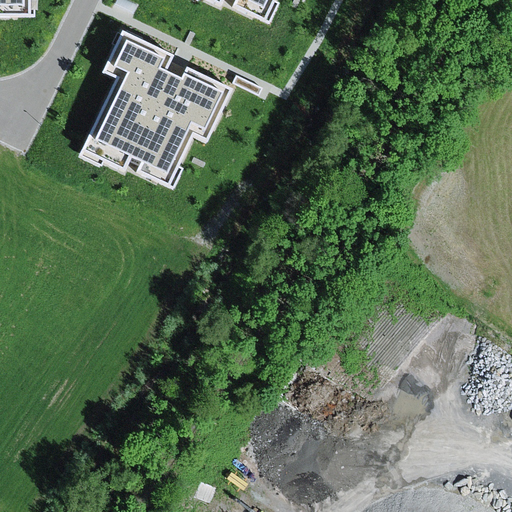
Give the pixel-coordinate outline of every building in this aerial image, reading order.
[(0,0),(0,28),(30,29),(29,0),(0,0)] [(202,0),(221,9),(224,2),(235,7),(230,17),(264,33),(280,0),(202,0)] [(169,65),(117,40),(97,80),(111,87),(79,152),(121,172),(125,165),(136,170),(131,180),(165,196),(191,142),(204,149),(230,97),(184,75),(178,87),(162,80),(169,65)] [(446,351),(426,381),(447,395),(468,364),(485,376),(495,362),(495,363),(506,347),(467,320),(446,351)] [(383,414),(303,364),(249,450),(330,500),(383,414)]
